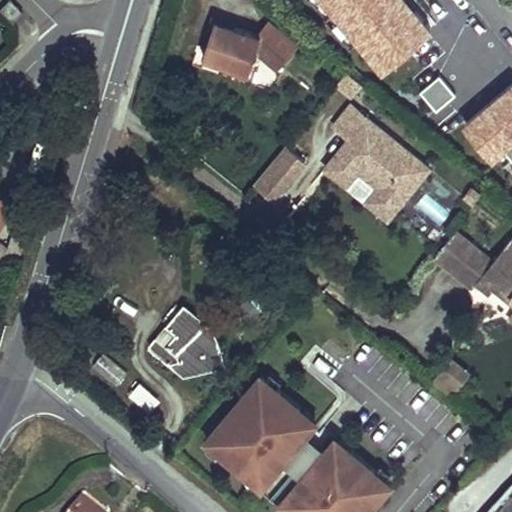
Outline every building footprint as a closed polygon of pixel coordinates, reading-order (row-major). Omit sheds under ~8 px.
[(25,12),(12,0),(7,0),(1,6),(16,21),(25,12)] [(323,0),(385,72),(438,27),(414,0),(323,0)] [(262,34),(217,20),(205,56),(250,71),(257,51),(280,65),(296,42),(267,18),(262,34)] [(343,69),(334,80),(350,93),(359,82),(343,69)] [(417,89),(435,112),(456,95),(438,72),(417,89)] [(511,80),(510,79),(456,126),(490,166),(502,154),(511,165),(511,80)] [(348,102),(330,123),(346,136),(353,128),(364,115),(348,102)] [(356,131),(349,139),(346,136),(326,160),(343,174),(356,158),(386,182),(379,190),(395,203),(426,166),(364,115),(353,128),(356,131)] [(306,157),(286,141),(255,181),(274,197),(306,157)] [(386,182),(356,158),(343,174),(326,160),(323,165),(344,183),(356,168),(376,184),(364,199),(385,216),(395,203),(379,190),(386,182)] [(16,201),(0,190),(0,197),(13,205),(16,201)] [(0,225),(13,205),(0,197),(0,225)] [(474,283),(477,278),(491,288),(495,281),(498,278),(511,288),(511,231),(492,257),(453,228),(434,254),(474,283)] [(511,288),(498,278),(495,281),(511,293),(511,288)] [(206,324),(183,305),(149,346),(169,363),(171,361),(183,373),(223,363),(220,348),(218,348),(214,336),(206,324)] [(101,354),(92,368),(119,384),(128,369),(101,354)] [(139,380),(128,394),(151,412),(162,398),(139,380)] [(306,466),(325,443),(306,427),(286,450),(306,466)] [(249,464),(246,468),(260,480),(263,476),(249,464)] [(511,511),(511,493),(494,511),(511,511)] [(282,498),(296,509),(299,506),(284,494),(282,498)] [(94,511),(81,502),(72,511),(94,511)]
